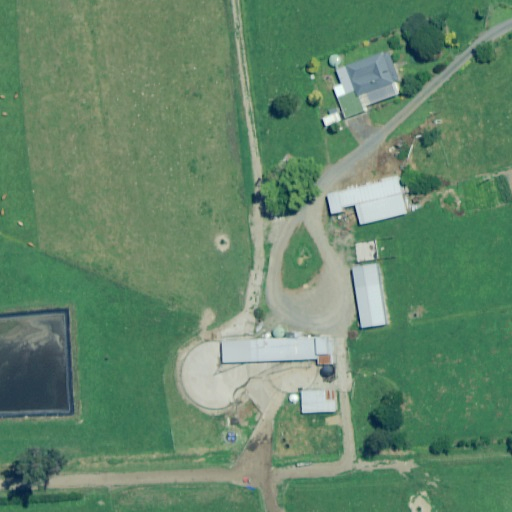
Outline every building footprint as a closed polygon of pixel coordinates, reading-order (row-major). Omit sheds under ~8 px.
[(336,87),(347,121),(369,113),(367,109),(400,97),(396,85),(399,84),(388,52),(349,66),(338,70),(343,84),(336,87)] [(343,123),(340,114),(325,119),(327,127),(343,123)] [(408,214),(399,177),(329,195),(334,215),(345,212),(344,209),(357,206),(362,226),(408,214)] [(377,260),(375,245),(355,248),(357,263),(377,260)] [(387,326),(378,265),(355,269),(363,329),(387,326)] [(333,366),(332,339),(225,342),(225,364),(318,360),(319,366),(333,366)] [(327,401),(326,392),(303,393),(304,414),(336,413),(336,401),(327,401)]
